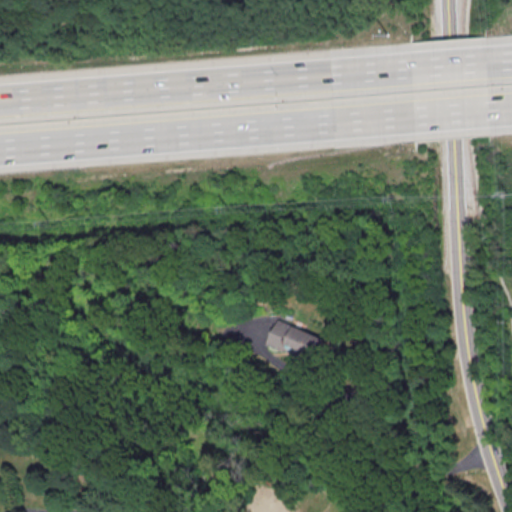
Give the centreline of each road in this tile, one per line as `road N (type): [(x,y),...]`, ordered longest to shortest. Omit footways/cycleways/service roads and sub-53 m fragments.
road 1 (motorway): [(0,149),(416,117)]
road 2 (motorway): [(414,68),(0,100)]
road 3 (tertiary): [(510,511),(475,399),(462,323),(455,162)]
road 4 (tertiary): [(455,162),(448,0)]
